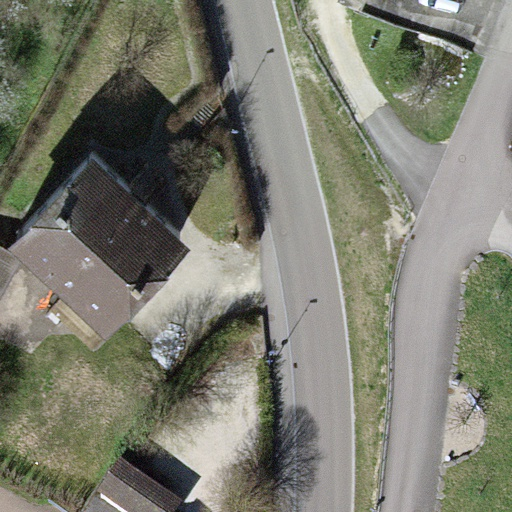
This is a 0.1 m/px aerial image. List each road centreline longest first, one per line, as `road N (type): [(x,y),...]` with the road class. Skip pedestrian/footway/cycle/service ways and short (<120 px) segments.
road 1 (tertiary): [(242,0),(308,267),(322,402),(321,511)]
road 2 (residential): [(511,48),(431,263),(397,511)]
